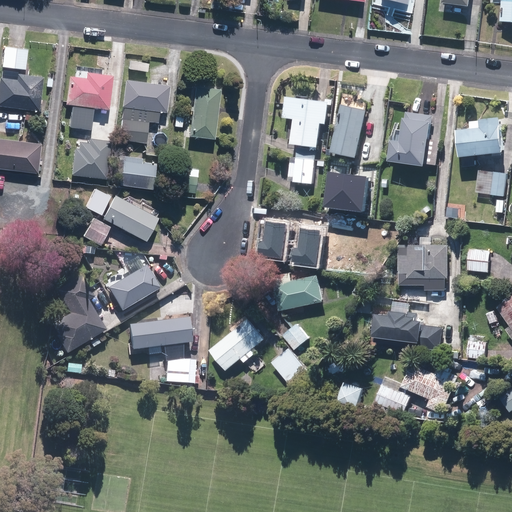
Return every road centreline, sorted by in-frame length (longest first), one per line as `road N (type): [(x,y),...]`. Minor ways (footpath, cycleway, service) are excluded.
road 1 (residential): [(259,41),(0,8)]
road 2 (residential): [(511,73),(259,41)]
road 3 (residential): [(216,265),(244,188),(259,41)]
